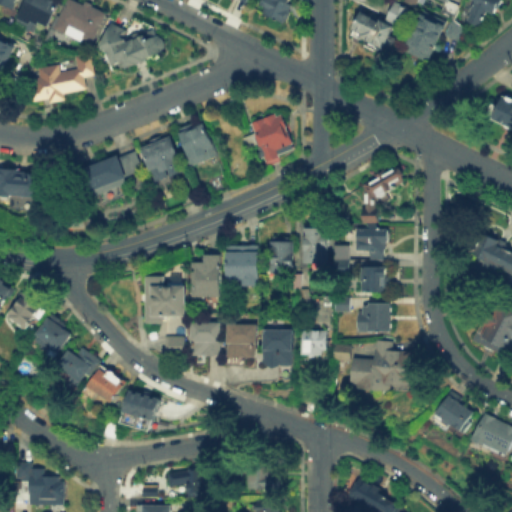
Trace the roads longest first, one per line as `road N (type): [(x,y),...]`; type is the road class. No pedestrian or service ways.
road 1 (residential): [(63,257),(75,293),(146,366),(200,393),(318,431)]
road 2 (residential): [(0,402),(75,453),(108,461),(254,430),(272,416)]
road 3 (residential): [(439,144),(430,168),(434,325),(461,369),(511,399)]
road 4 (residential): [(0,136),(88,130),(219,78),(253,48)]
road 5 (residential): [(63,257),(186,228),(320,168)]
road 6 (residential): [(320,84),(511,180)]
road 7 (residential): [(157,0),(320,84)]
road 8 (residential): [(318,431),(414,474),(459,511)]
road 9 (residential): [(395,123),(511,41)]
